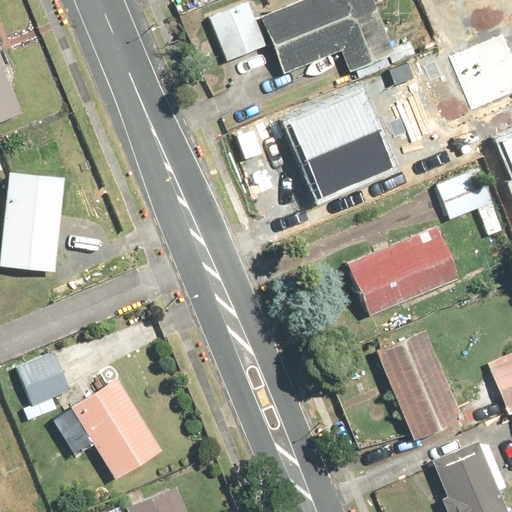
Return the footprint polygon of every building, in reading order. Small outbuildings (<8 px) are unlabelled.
[(245,0),(239,0),(197,17),(216,65),(258,48),(271,79),(331,55),(340,78),(390,58),(366,0),(274,0),(250,10),(245,0)] [(443,59),(467,113),(511,93),(511,42),(507,31),(443,59)] [(0,126),(20,119),(0,68),(0,126)] [(293,122),(323,196),(395,168),(365,94),(293,122)] [(464,116),(420,134),(434,170),(479,152),(464,116)] [(511,135),(500,140),(511,167),(511,135)] [(470,165),(424,183),(439,221),(485,203),(470,165)] [(52,273),(59,181),(9,177),(3,270),(52,273)] [(431,232),(345,263),(363,311),(449,279),(431,232)] [(422,334),(379,352),(415,441),(459,423),(422,334)] [(51,355),(14,367),(25,403),(62,391),(51,355)] [(511,360),(491,368),(503,404),(511,400),(511,360)] [(116,389),(69,415),(110,488),(157,461),(116,389)] [(507,511),(481,447),(434,466),(453,511),(507,511)] [(192,511),(184,489),(126,511),(192,511)]
